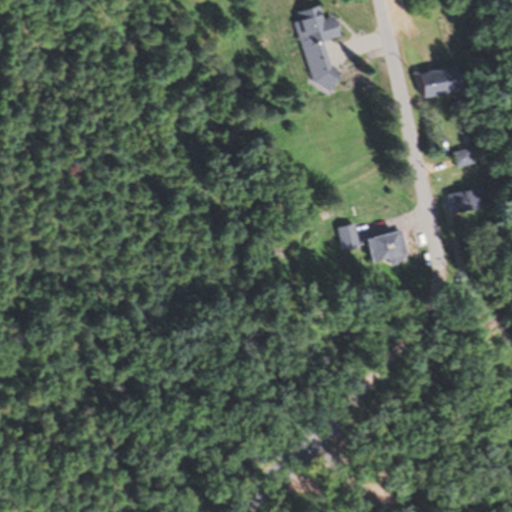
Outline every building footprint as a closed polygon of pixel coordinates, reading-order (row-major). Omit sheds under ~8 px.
[(308,88),(331,82),(320,39),(335,36),(330,16),(318,18),(315,5),(289,11),(308,88)] [(453,65),(414,71),(418,96),(456,90),(453,65)] [(470,161),(466,147),(448,151),(452,166),(470,161)] [(442,192),(445,214),(478,209),(475,187),(442,192)] [(336,248),(353,245),(349,223),(332,227),(336,248)] [(366,263),(398,258),(394,231),(362,236),(366,263)]
